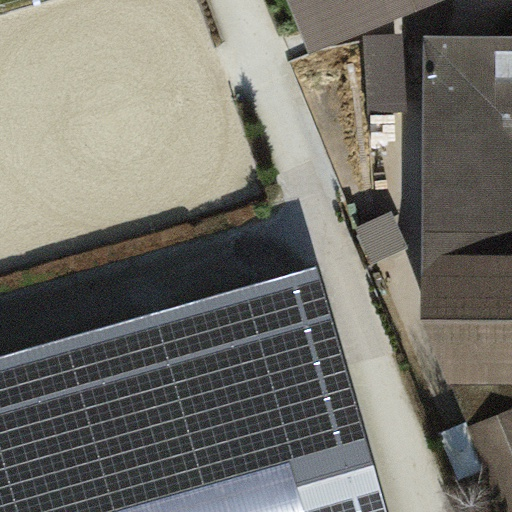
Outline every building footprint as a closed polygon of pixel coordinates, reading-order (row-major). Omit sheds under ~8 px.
[(278,0),(300,60),(471,0),(278,0)] [(511,35),(418,35),(417,320),(448,384),(452,384),(511,384),(511,35)] [(401,36),(364,39),(369,114),(406,111),(401,36)] [(390,211),(351,229),(369,267),(408,248),(390,211)] [(0,511),(389,511),(317,262),(0,356),(0,511)] [(511,409),(511,384),(452,384),(468,426),(511,409)] [(511,511),(511,409),(468,426),(466,427),(500,511),(511,511)]
